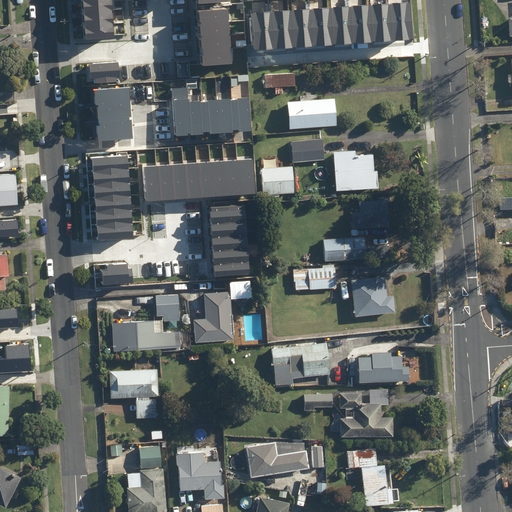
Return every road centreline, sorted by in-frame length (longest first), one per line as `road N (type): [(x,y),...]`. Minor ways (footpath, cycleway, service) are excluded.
road 1 (residential): [(73,511),(40,0)]
road 2 (tertiary): [(465,270),(443,0)]
road 3 (tertiary): [(479,511),(467,348)]
